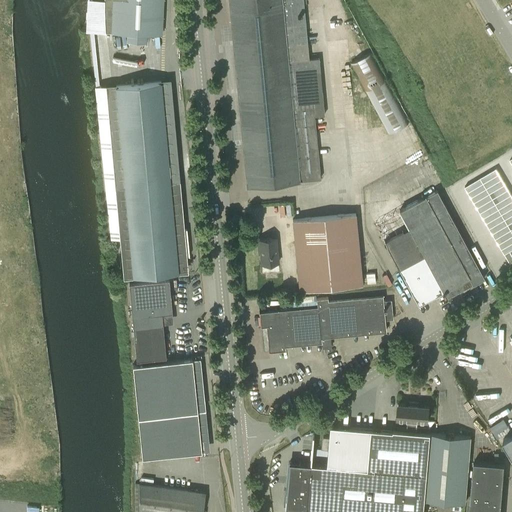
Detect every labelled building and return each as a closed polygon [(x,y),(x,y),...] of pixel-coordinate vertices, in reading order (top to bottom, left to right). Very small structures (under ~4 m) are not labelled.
[(105,0),(105,5),(106,32),(128,33),(127,38),(146,39),(146,34),(162,35),(163,0),(105,0)] [(320,178),(320,174),(319,166),(314,116),(324,115),(319,58),(309,59),(302,0),(229,0),(232,34),(238,89),(243,147),(247,186),(320,178)] [(371,52),(351,62),(389,133),(409,122),(371,52)] [(178,271),(160,81),(120,85),(137,275),(178,271)] [(483,182),(499,173),(496,168),(480,177),(483,182)] [(499,173),(483,182),(486,187),(502,178),(499,173)] [(483,182),(480,177),(465,186),(468,191),(483,182)] [(505,183),(502,178),(486,187),(489,192),(505,183)] [(483,182),(468,191),(471,196),(486,187),(483,182)] [(508,188),(505,183),(489,192),(492,198),(508,188)] [(489,192),(486,187),(471,196),(474,202),(489,192)] [(508,188),(492,198),(495,203),(511,194),(508,188)] [(442,189),(377,218),(416,304),(444,291),(447,296),(483,280),(442,189)] [(492,198),(489,192),(474,202),(477,207),(492,198)] [(511,195),(511,194),(495,203),(499,208),(511,199),(511,195)] [(492,198),(477,207),(480,212),(495,203),(492,198)] [(511,199),(499,208),(502,213),(511,206),(511,199)] [(495,203),(480,212),(483,217),(499,208),(495,203)] [(511,206),(502,213),(505,218),(511,213),(511,206)] [(502,213),(499,208),(483,217),(486,222),(502,213)] [(295,219),(292,219),(294,233),(299,290),(315,288),(362,283),(356,212),(295,219)] [(502,213),(486,222),(489,228),(505,218),(502,213)] [(505,218),(489,228),(492,233),(508,223),(505,218)] [(508,223),(492,233),(495,238),(511,229),(508,223)] [(511,234),(511,230),(511,229),(495,238),(498,243),(511,234)] [(511,241),(511,234),(498,243),(501,248),(511,241)] [(260,249),(261,264),(278,262),(276,238),(258,239),(259,250),(260,249)] [(511,241),(501,248),(504,253),(510,250),(511,248),(511,241)] [(367,283),(375,282),(374,273),(366,274),(367,283)] [(136,360),(166,357),(165,346),(162,313),(172,312),(169,278),(129,282),(136,360)] [(260,325),(266,325),(269,351),(286,349),(285,345),(321,342),(321,337),(331,336),(331,335),(385,330),(385,331),(386,331),(385,319),(393,318),(391,300),(383,300),(383,295),(380,295),(364,296),(328,300),(327,297),(316,298),(317,307),(260,312),(260,311),(259,311),(260,325)] [(142,457),(201,451),(192,358),(132,364),(138,416),(142,457)] [(407,431),(412,431),(414,401),(410,401),(409,401),(408,404),(400,403),(399,403),(397,418),(398,418),(408,419),(407,431)] [(418,401),(414,401),(412,431),(417,432),(418,419),(428,420),(429,406),(419,405),(420,402),(418,401)] [(497,439),(511,430),(501,415),(488,423),(489,425),(497,439)] [(345,511),(424,511),(425,500),(427,475),(344,467),(345,464),(369,466),(373,424),(360,423),(358,423),(358,425),(349,425),(348,433),(331,432),(329,449),(328,465),(311,464),(307,509),(345,511)] [(429,461),(427,475),(425,500),(427,500),(465,503),(469,460),(470,436),(417,432),(412,431),(407,431),(381,429),(379,457),(429,461)] [(321,448),(328,449),(330,437),(323,436),(321,448)] [(476,437),(474,461),(505,463),(505,456),(495,439),(476,437)] [(500,511),(505,463),(474,461),(470,511),(500,511)] [(201,511),(205,492),(139,482),(139,511),(201,511)]
